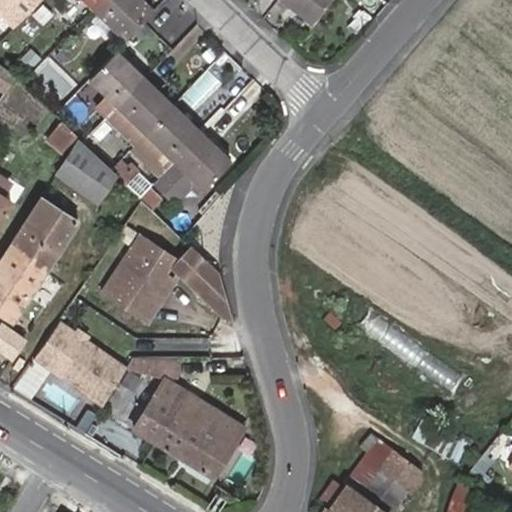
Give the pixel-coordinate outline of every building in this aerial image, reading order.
[(0,0),(0,12),(13,26),(38,0),(0,0)] [(81,0),(91,10),(100,0),(81,0)] [(153,10),(143,0),(100,0),(91,10),(123,40),(153,10)] [(327,0),(283,0),(310,22),(327,0)] [(142,78),(114,50),(89,75),(107,92),(94,105),(105,116),(142,78)] [(14,75),(0,59),(0,86),(4,91),(14,75)] [(171,107),(142,78),(105,116),(134,144),(171,107)] [(199,134),(171,107),(134,144),(162,173),(175,160),(199,134)] [(77,136),(60,118),(46,140),(66,152),(77,136)] [(228,162),(199,134),(175,160),(162,173),(152,183),(173,203),(180,195),(170,186),(186,170),(204,188),(228,162)] [(116,174),(111,169),(82,140),(80,139),(57,175),(94,203),(116,174)] [(121,158),(111,169),(116,174),(131,188),(142,177),(121,158)] [(197,195),(204,188),(186,170),(170,186),(180,195),(189,187),(197,195)] [(0,195),(3,197),(10,184),(0,178),(0,195)] [(0,220),(11,202),(3,197),(0,195),(0,220)] [(42,199),(10,249),(45,272),(78,222),(42,199)] [(142,236),(104,291),(148,321),(175,281),(165,274),(175,258),(142,236)] [(175,267),(234,325),(219,275),(192,248),(175,267)] [(45,272),(10,249),(0,265),(0,313),(13,322),(45,272)] [(75,333),(58,322),(41,347),(101,387),(118,363),(86,341),(75,333)] [(78,329),(75,333),(86,341),(89,336),(78,329)] [(167,358),(140,358),(131,373),(159,391),(167,379),(167,358)] [(111,393),(125,368),(118,363),(101,387),(111,393)] [(159,391),(136,427),(213,477),(244,428),(167,379),(159,391)] [(88,432),(98,415),(90,410),(79,427),(88,432)] [(468,446),(433,426),(424,444),(459,462),(468,446)] [(379,441),(367,458),(380,467),(392,450),(379,441)] [(323,511),(390,511),(421,469),(392,450),(380,467),(367,458),(329,510),(326,508),(323,511)] [(488,458),(481,453),(467,471),(475,476),(488,458)] [(478,511),(486,494),(458,484),(447,511),(478,511)]
